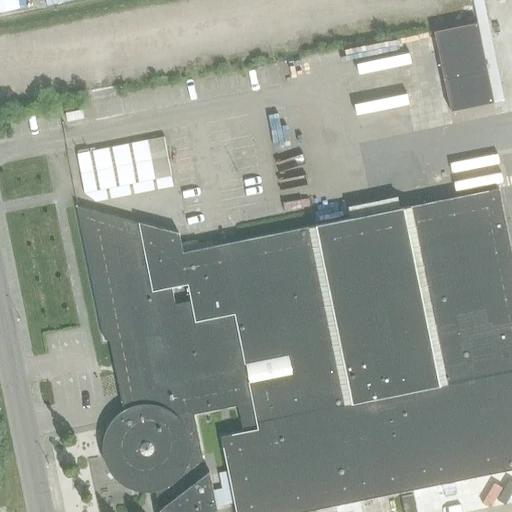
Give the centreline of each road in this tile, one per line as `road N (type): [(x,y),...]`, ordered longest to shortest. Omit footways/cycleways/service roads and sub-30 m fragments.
road 1 (unknown): [(202,112),(235,232),(244,239),(280,232),(299,221),(267,99)]
road 2 (unknown): [(0,52),(257,0)]
road 3 (unclassified): [(40,511),(0,309)]
